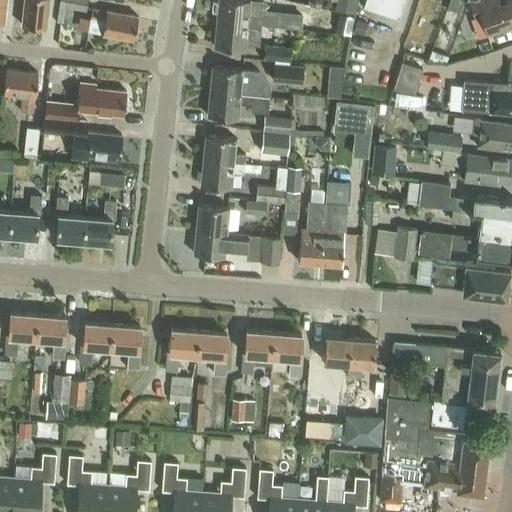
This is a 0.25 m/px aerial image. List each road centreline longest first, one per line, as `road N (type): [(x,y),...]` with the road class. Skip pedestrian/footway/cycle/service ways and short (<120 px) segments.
road 1 (residential): [(511,318),(147,287)]
road 2 (residential): [(147,287),(169,66)]
road 3 (residential): [(169,66),(0,50)]
road 4 (residential): [(147,287),(0,276)]
